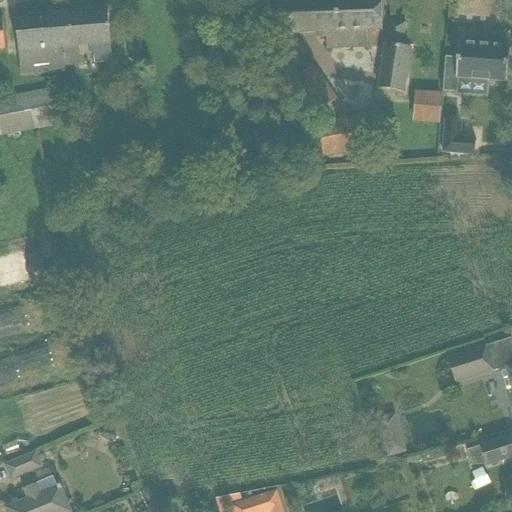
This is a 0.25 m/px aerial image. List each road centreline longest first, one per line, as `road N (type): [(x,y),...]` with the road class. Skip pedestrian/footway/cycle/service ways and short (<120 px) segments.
road 1 (tertiary): [(297,267),(295,393),(153,431)]
road 2 (tertiary): [(297,267),(242,0)]
road 3 (tertiary): [(511,217),(297,267)]
